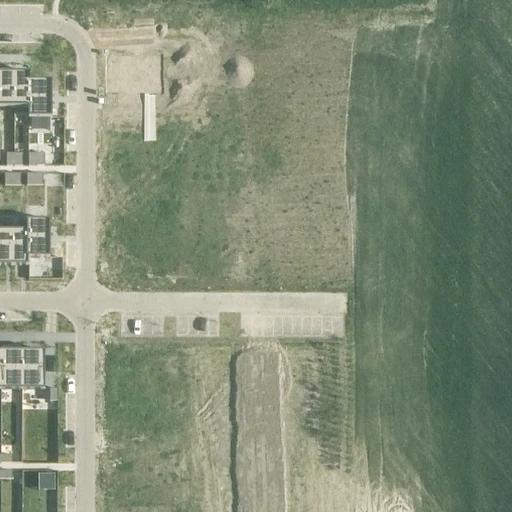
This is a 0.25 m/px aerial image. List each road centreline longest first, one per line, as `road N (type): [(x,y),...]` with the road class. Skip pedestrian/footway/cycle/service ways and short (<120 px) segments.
road 1 (residential): [(0,24),(65,27),(84,42),(85,310)]
road 2 (unknown): [(85,310),(201,311),(188,277),(158,242),(86,178)]
road 3 (residential): [(85,310),(86,511)]
